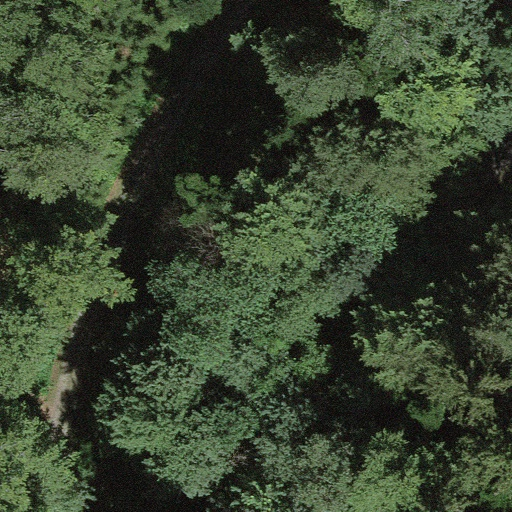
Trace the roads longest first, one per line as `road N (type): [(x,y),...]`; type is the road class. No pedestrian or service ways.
road 1 (track): [(36,511),(96,265),(135,177),(236,0)]
road 2 (track): [(511,139),(415,236),(376,295),(347,362),(322,511)]
